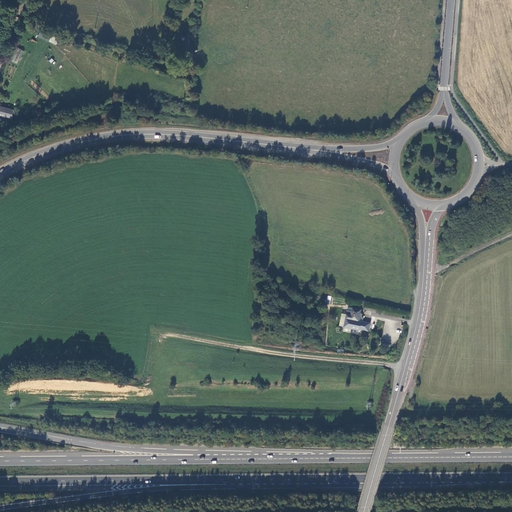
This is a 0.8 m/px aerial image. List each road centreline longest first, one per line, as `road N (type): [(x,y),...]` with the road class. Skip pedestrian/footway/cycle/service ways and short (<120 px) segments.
road 1 (trunk): [(0,507),(163,487),(394,478)]
road 2 (trunk): [(0,481),(394,478)]
road 3 (trunk): [(346,458),(122,449),(0,429)]
road 4 (trunk): [(346,458),(0,460)]
road 5 (trunk): [(0,173),(108,136),(311,149)]
road 6 (track): [(407,366),(167,334)]
road 7 (trunk): [(511,456),(346,458)]
road 8 (primary): [(399,391),(420,316),(427,242)]
road 9 (primary): [(399,391),(363,511)]
